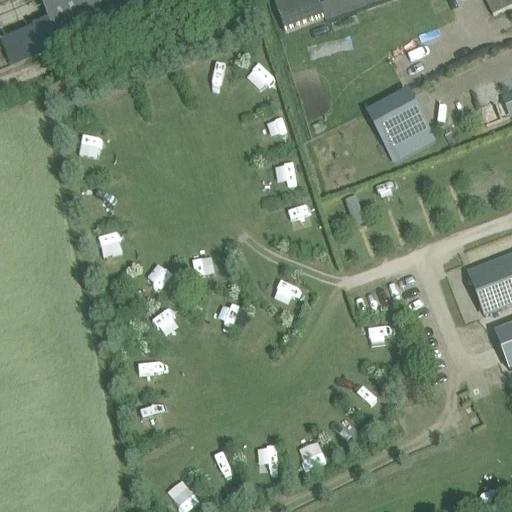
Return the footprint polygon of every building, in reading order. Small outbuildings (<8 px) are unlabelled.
[(40,0),(61,48),(175,0),(40,0)] [(362,0),(361,0),(323,14),(317,0),(296,0),(276,7),(287,36),(325,21),(326,25),(366,10),(362,0)] [(511,0),(494,0),(488,3),(494,17),(511,8),(511,0)] [(474,95),(478,106),(486,129),(511,119),(511,77),(473,92),(474,95)] [(369,113),(396,165),(436,144),(409,93),(369,113)] [(89,136),(86,154),(103,157),(107,139),(89,136)] [(356,199),(345,203),(355,230),(366,226),(356,199)] [(298,223),(294,243),(314,246),(317,226),(298,223)] [(511,257),(466,275),(483,317),(511,306),(511,257)] [(165,276),(145,278),(147,296),(167,294),(165,276)] [(284,313),(295,300),(281,289),(270,303),(284,313)] [(150,323),(164,338),(179,323),(165,308),(150,323)] [(511,326),(495,333),(509,371),(511,370),(511,326)] [(190,493),(180,503),(189,511),(191,511),(200,504),(190,493)]
